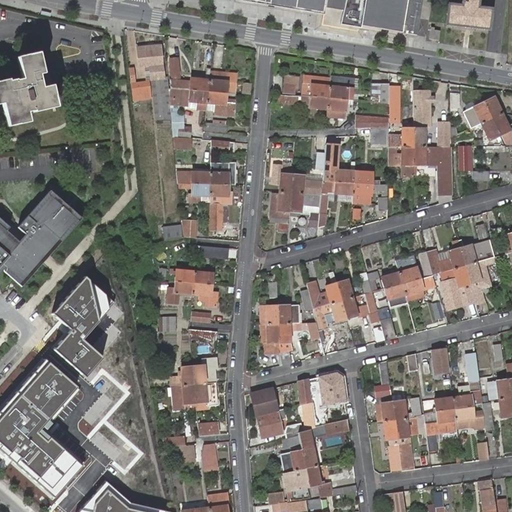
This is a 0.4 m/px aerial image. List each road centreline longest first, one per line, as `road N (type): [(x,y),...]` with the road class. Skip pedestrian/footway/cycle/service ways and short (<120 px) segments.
road 1 (residential): [(247,263),(511,194)]
road 2 (tertiary): [(267,38),(511,77)]
road 3 (residential): [(247,263),(267,38)]
road 4 (residential): [(511,319),(351,358)]
road 5 (residential): [(370,487),(511,467)]
road 6 (residential): [(370,487),(351,358)]
road 7 (residential): [(244,511),(237,382)]
road 8 (tertiary): [(140,16),(267,38)]
